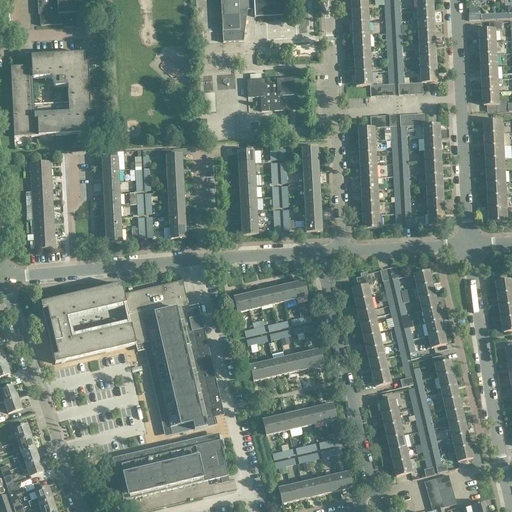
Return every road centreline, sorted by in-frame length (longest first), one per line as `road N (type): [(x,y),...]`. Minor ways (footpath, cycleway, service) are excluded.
road 1 (residential): [(511,506),(468,244)]
road 2 (residential): [(252,511),(199,260)]
road 3 (residential): [(377,501),(319,252)]
road 4 (residential): [(80,511),(1,276)]
road 5 (residential): [(342,251),(333,104)]
road 6 (residential): [(468,244),(461,99)]
road 7 (residential): [(333,104),(461,99)]
road 8 (residential): [(342,251),(468,244)]
road 9 (residential): [(74,270),(199,260)]
road 10 (residential): [(199,260),(319,252)]
